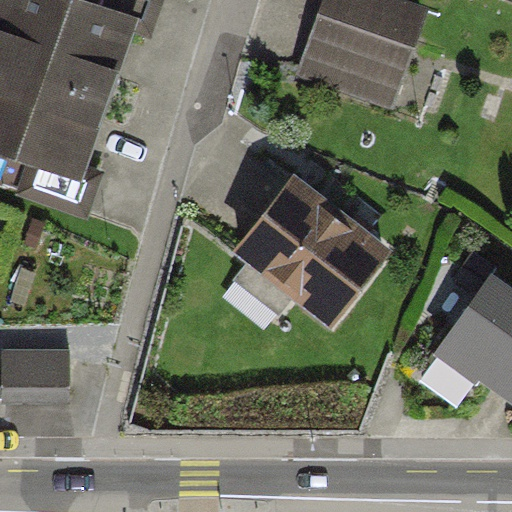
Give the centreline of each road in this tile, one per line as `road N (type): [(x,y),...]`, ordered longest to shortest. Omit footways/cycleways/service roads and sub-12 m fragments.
road 1 (secondary): [(0,511),(511,508)]
road 2 (residential): [(164,234),(236,0)]
